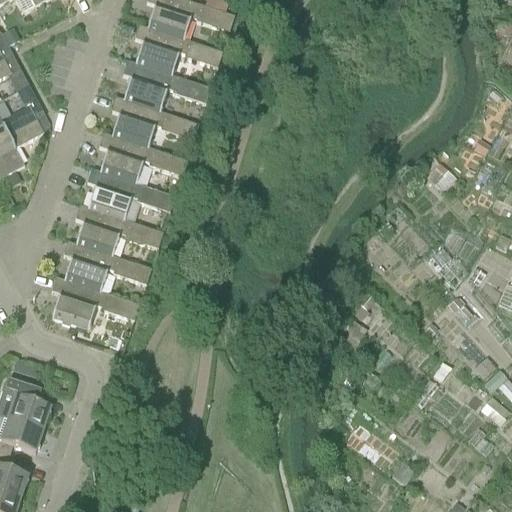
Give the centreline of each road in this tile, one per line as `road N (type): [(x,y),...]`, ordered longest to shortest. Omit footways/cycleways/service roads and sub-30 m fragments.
road 1 (residential): [(4,297),(113,0)]
road 2 (residential): [(54,511),(92,377),(33,346),(4,297)]
